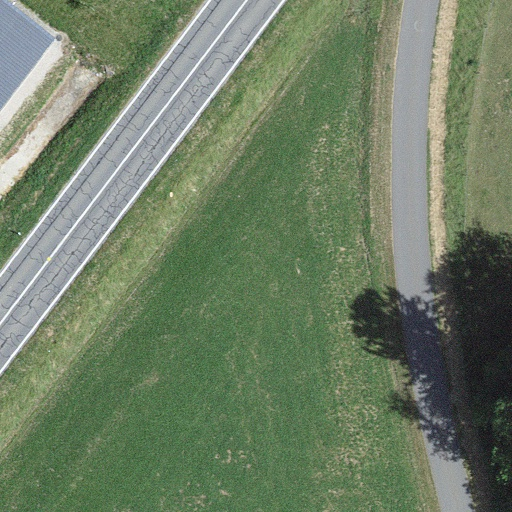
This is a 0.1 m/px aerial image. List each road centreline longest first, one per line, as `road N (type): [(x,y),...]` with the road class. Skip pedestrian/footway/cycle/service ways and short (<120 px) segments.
road 1 (unclassified): [(407,0),(438,511)]
road 2 (secondary): [(265,0),(0,337)]
